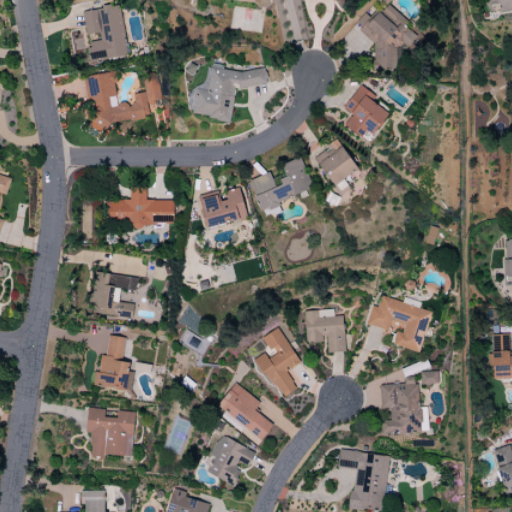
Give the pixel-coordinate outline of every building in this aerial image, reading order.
[(511,10),(511,0),(486,0),(488,8),(495,7),(495,13),(511,10)] [(373,71),(396,69),(395,47),(407,46),(415,37),(404,28),(403,19),(386,4),(371,21),(363,13),(357,20),(357,31),(372,43),(373,71)] [(81,11),(84,35),(97,33),(99,41),(86,42),(89,62),(126,56),(118,5),(81,11)] [(86,75),(91,131),(108,129),(107,122),(147,119),(146,101),(159,100),(157,76),(141,77),(143,93),(132,94),(133,103),(115,104),(113,73),(86,75)] [(369,101),(373,95),(358,85),(342,109),(351,114),(343,126),(360,137),(364,131),(372,136),(387,113),(369,101)] [(332,187),(356,169),(335,141),(311,158),(332,187)] [(311,190),(299,157),(280,165),(285,178),(273,183),(269,172),(247,180),(258,210),(311,190)] [(9,178),(0,175),(0,223),(1,220),(0,219),(0,193),(5,195),(9,178)] [(172,201),(145,200),(145,188),(128,188),(128,201),(106,200),(105,222),(131,223),(130,225),(172,226),(172,201)] [(246,219),(238,188),(220,192),(221,194),(198,200),(205,229),(246,219)] [(511,239),(502,240),(504,281),(511,280),(511,239)] [(135,278),(93,273),(89,314),(130,319),(132,304),(117,303),(118,289),(134,291),(135,278)] [(418,352),(429,311),(379,297),(376,307),(370,306),(365,325),(387,331),(390,319),(404,322),(401,332),(394,330),(391,345),(418,352)] [(304,343),(324,342),(325,353),(343,352),(342,316),(332,316),(332,310),(303,311),(304,343)] [(261,337),(272,355),(266,359),(263,353),(254,358),(279,399),(295,389),(284,371),(298,363),(277,328),(261,337)] [(511,377),(511,352),(508,352),(507,334),(490,335),(492,379),(511,377)] [(120,362),(123,338),(107,336),(104,356),(99,355),(97,373),(93,372),(92,386),(129,391),(131,372),(127,371),(128,363),(120,362)] [(437,384),(436,372),(419,372),(419,385),(437,384)] [(257,444),(272,425),(253,411),(259,403),(233,383),(216,406),(224,411),(220,416),(257,444)] [(130,457),(133,412),(115,411),(115,418),(103,417),(103,409),(85,408),(84,433),(89,433),(88,457),(103,458),(103,455),(130,457)] [(253,453),(219,435),(208,456),(212,458),(205,472),(229,485),(241,463),(246,466),(253,453)] [(502,493),(511,490),(511,460),(508,445),(492,449),(502,493)] [(380,511),(387,456),(338,450),(336,467),(352,469),(348,508),(379,511),(380,511)]
